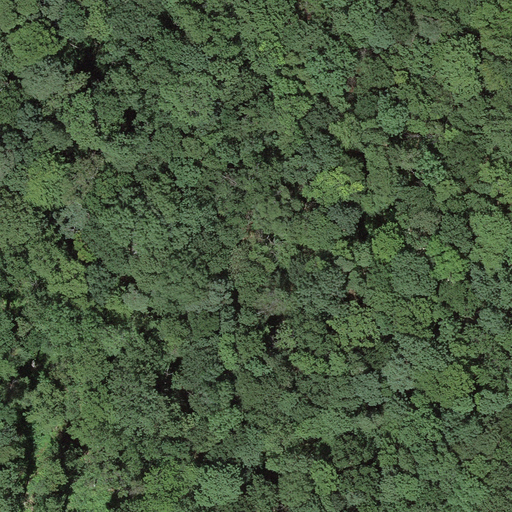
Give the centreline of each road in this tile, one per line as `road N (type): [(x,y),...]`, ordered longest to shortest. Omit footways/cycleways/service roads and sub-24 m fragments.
road 1 (track): [(511,368),(274,0)]
road 2 (track): [(381,170),(378,102),(343,0)]
